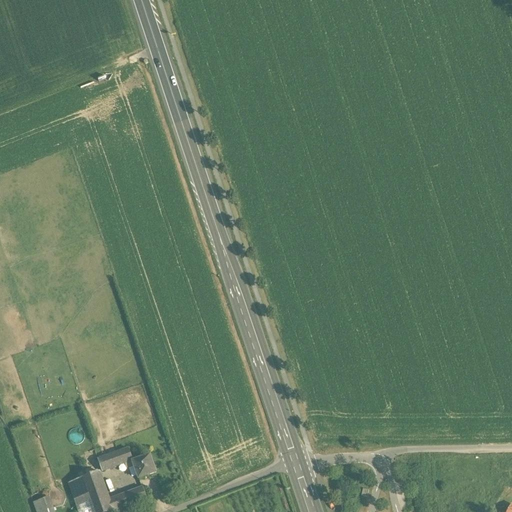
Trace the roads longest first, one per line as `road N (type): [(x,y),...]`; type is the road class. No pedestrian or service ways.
road 1 (primary): [(300,463),(142,0)]
road 2 (unclassified): [(170,511),(300,463)]
